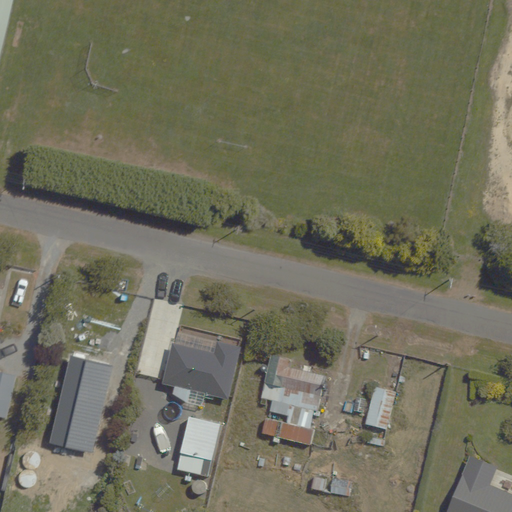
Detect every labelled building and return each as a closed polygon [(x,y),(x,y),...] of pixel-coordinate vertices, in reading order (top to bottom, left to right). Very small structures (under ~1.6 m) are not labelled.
[(0,0),(0,55),(13,0),(0,0)] [(214,356),(175,345),(161,391),(231,411),(247,353),(218,344),(214,356)] [(273,403),(264,434),(311,448),(332,379),(281,364),(275,386),(270,385),(265,400),(273,403)] [(19,373),(0,369),(0,425),(8,427),(19,373)] [(400,393),(378,387),(368,427),(390,433),(400,393)] [(225,425),(190,419),(182,460),(217,466),(225,425)] [(511,511),(511,497),(491,489),(498,470),(471,459),(450,511),(511,511)]
